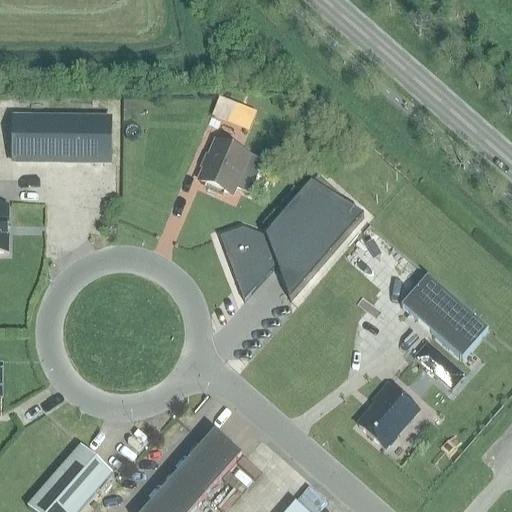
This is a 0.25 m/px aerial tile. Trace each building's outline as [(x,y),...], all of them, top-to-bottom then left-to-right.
[(216,115),(254,131),(262,112),(224,97),(216,115)] [(12,121),(12,163),(110,164),(110,123),(12,121)] [(248,196),(262,164),(216,144),(199,183),(230,197),(233,190),(248,196)] [(242,230),(219,239),(243,304),(275,268),(289,303),(362,219),(317,179),(264,240),(242,230)] [(426,279),(400,309),(461,362),(487,332),(426,279)] [(436,381),(450,365),(437,353),(423,370),(436,381)] [(395,438),(417,413),(388,387),(373,404),(376,407),(358,429),(383,451),(385,448),(388,448),(395,440),(395,438)] [(193,511),(241,458),(214,434),(145,511),(193,511)] [(26,510),(29,511),(78,511),(110,476),(80,449),(26,510)] [(231,479),(240,489),(254,476),(245,466),(231,479)]
